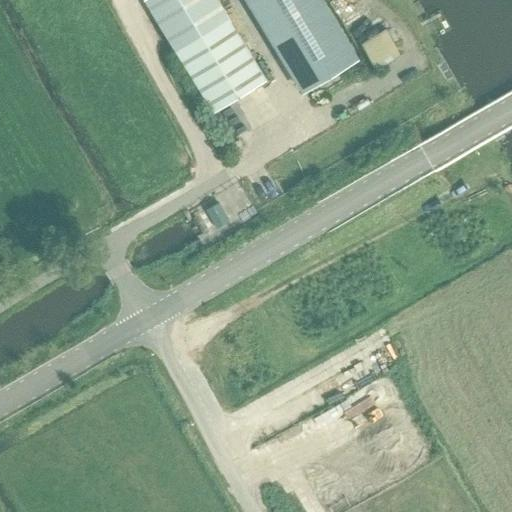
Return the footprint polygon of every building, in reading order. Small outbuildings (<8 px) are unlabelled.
[(147,0),(216,112),(267,80),(218,0),(147,0)] [(320,0),(249,0),(304,91),(356,60),(320,0)] [(376,71),(400,56),(385,31),(361,45),(376,71)] [(236,151),(243,147),(239,140),(232,144),(236,151)] [(219,204),(206,211),(217,230),(229,222),(219,204)]
